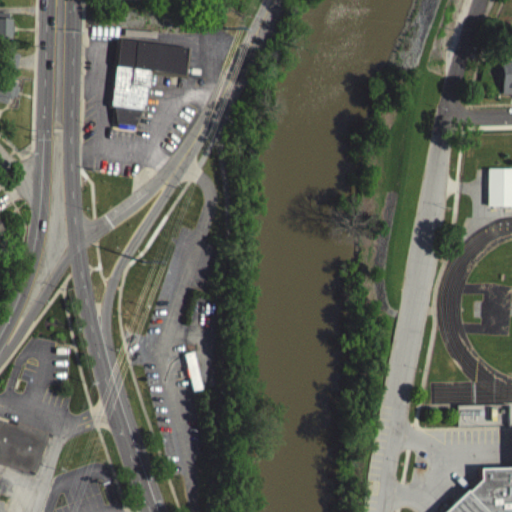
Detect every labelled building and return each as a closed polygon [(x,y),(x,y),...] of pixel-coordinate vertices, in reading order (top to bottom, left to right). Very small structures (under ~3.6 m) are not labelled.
[(9,16),(0,16),(0,36),(9,36),(9,16)] [(111,104),(108,103),(113,63),(112,63),(115,37),(189,46),(185,77),(150,72),(148,88),(147,88),(144,109),(141,109),(134,125),(113,122),(111,104)] [(0,62),(15,66),(17,60),(19,52),(2,48),(0,55),(0,62)] [(0,71),(14,74),(17,60),(1,56),(0,62),(0,71)] [(511,91),(511,57),(500,58),(500,91),(511,91)] [(18,85),(14,83),(15,80),(11,79),(14,71),(1,67),(0,70),(0,99),(5,101),(7,96),(9,97),(10,94),(15,95),(18,85)] [(486,165),(511,165),(511,203),(486,203),(486,165)] [(181,351),(191,349),(200,385),(190,388),(181,351)] [(507,430),(507,409),(454,411),(455,432),(507,430)] [(0,418),(15,423),(16,420),(48,431),(32,473),(0,461),(0,418)] [(511,511),(440,511),(473,479),(474,468),(510,467),(510,430),(511,429),(511,511)]
